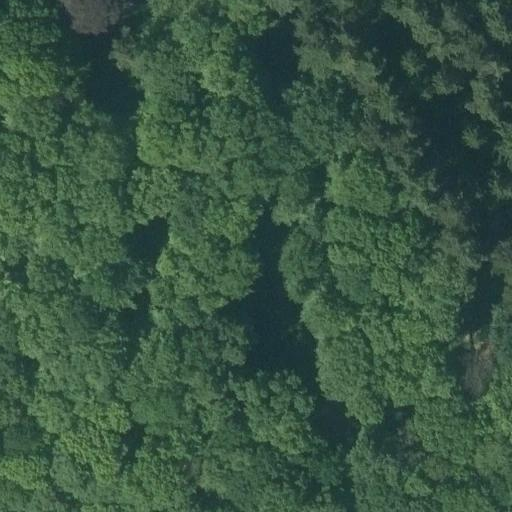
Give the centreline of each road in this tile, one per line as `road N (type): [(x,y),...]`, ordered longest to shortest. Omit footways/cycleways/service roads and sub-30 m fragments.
road 1 (track): [(80,511),(319,420)]
road 2 (track): [(319,420),(511,505)]
road 3 (track): [(319,420),(511,341)]
road 4 (track): [(511,139),(409,0)]
